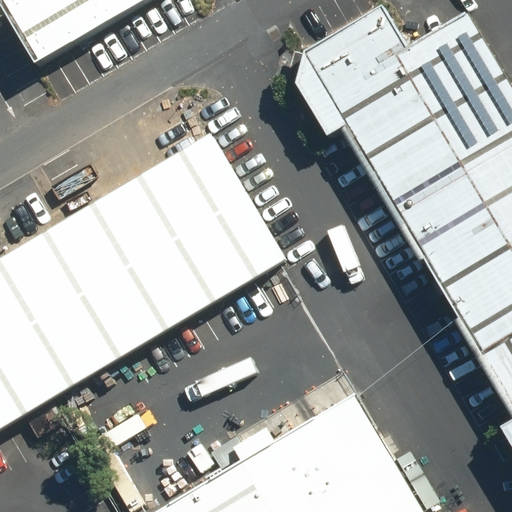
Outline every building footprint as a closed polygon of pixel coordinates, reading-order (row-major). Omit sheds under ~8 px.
[(10,0),(43,57),(140,0),(10,0)] [(281,51),(464,363),(511,334),(511,110),(459,20),(388,61),(357,8),(281,51)] [(0,408),(272,251),(205,137),(0,255),(0,408)] [(511,334),(464,363),(511,445),(511,334)] [(413,511),(353,407),(172,511),(413,511)]
